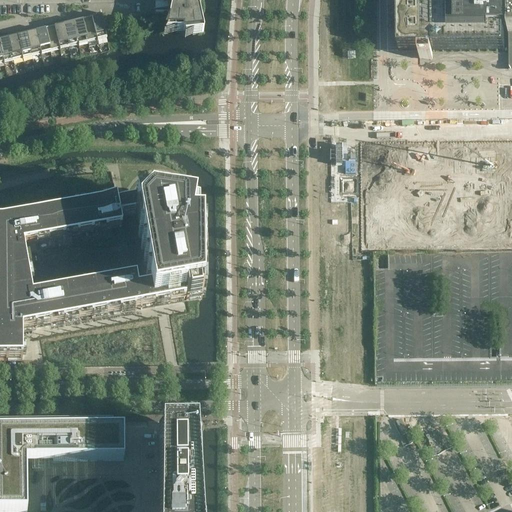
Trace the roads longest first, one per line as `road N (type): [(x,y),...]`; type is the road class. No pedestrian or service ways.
road 1 (secondary): [(294,396),(293,124)]
road 2 (secondary): [(247,131),(257,394)]
road 3 (unclassified): [(0,408),(236,403),(257,394)]
road 4 (unclassified): [(257,394),(236,386),(0,382)]
road 5 (unclassified): [(0,149),(112,126),(191,124)]
road 6 (secondary): [(293,124),(293,0)]
